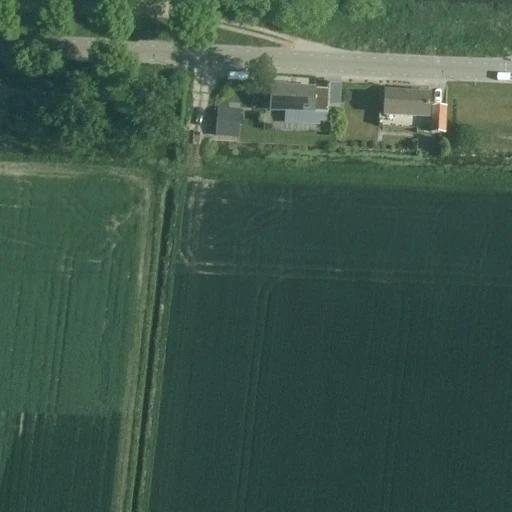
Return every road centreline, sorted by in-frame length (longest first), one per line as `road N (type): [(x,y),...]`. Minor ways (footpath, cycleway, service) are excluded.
road 1 (tertiary): [(511,71),(0,45)]
road 2 (track): [(184,209),(201,55)]
